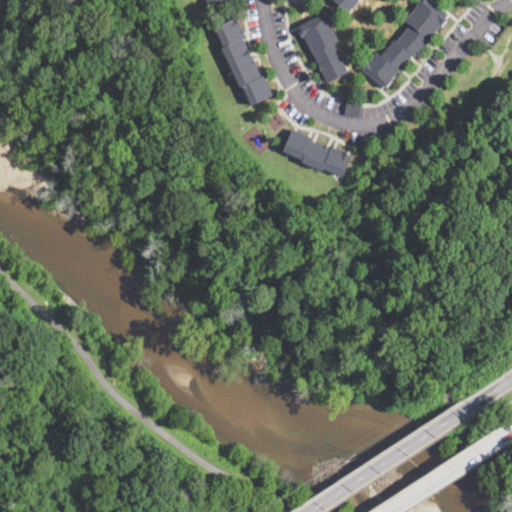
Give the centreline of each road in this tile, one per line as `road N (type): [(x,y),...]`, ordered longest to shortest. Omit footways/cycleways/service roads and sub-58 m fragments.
road 1 (residential): [(263,0),(268,32),(298,91),(338,120),(368,125),(421,97),(493,9),(510,0)]
road 2 (primary): [(478,404),(308,511)]
road 3 (primary): [(388,511),(511,431)]
